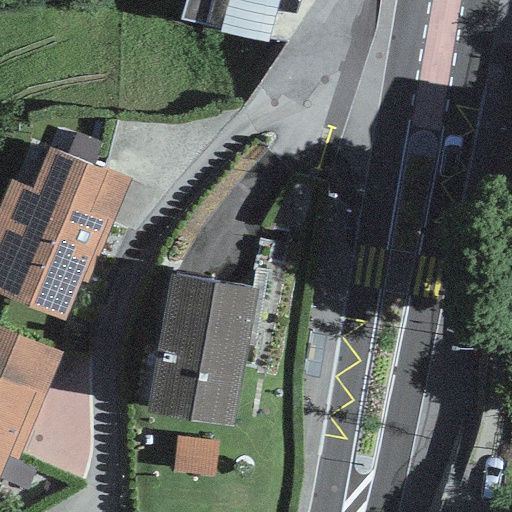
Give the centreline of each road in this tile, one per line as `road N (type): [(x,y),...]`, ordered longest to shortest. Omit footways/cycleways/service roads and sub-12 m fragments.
road 1 (tertiary): [(356,511),(444,0)]
road 2 (unknown): [(296,0),(239,128)]
